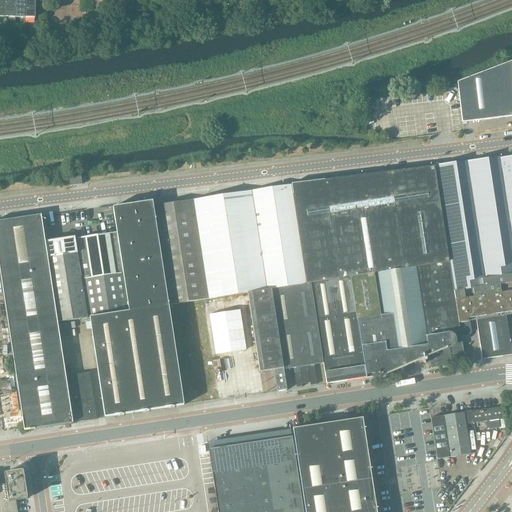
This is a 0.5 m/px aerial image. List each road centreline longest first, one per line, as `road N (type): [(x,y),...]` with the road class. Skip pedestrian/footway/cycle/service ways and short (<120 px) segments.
road 1 (unclassified): [(0,205),(511,141)]
road 2 (unclassified): [(33,446),(511,374)]
